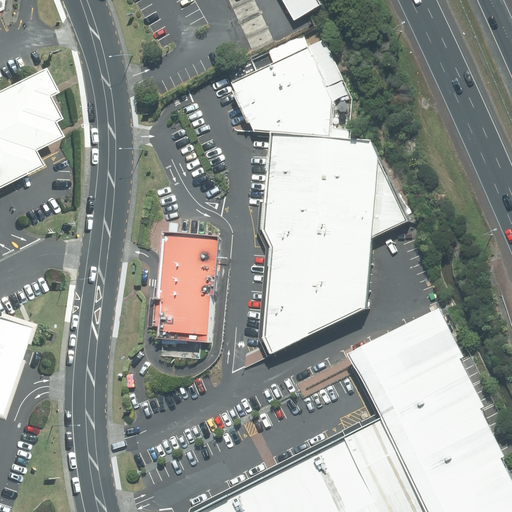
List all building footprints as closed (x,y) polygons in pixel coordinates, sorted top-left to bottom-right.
[(324,6),(320,0),(284,0),(297,22),(324,6)] [(274,132),(352,138),(354,99),(325,40),(235,84),(258,130),(274,132)] [(0,184),(34,167),(27,152),(53,139),(46,124),(52,121),(41,98),(48,94),(37,72),(0,90),(0,184)] [(383,160),(375,141),(343,139),(275,134),(271,183),(266,231),(275,249),(267,338),(275,354),(370,311),(376,238),(411,222),(383,160)] [(213,342),(222,241),(164,236),(155,337),(164,338),(203,341),(213,342)] [(388,420),(433,511),(511,511),(511,471),(506,460),(511,458),(486,410),(490,408),(465,360),(470,359),(444,310),(355,356),(388,420)] [(0,511),(0,400),(24,329),(0,321),(0,511)] [(433,511),(388,420),(206,511),(433,511)]
